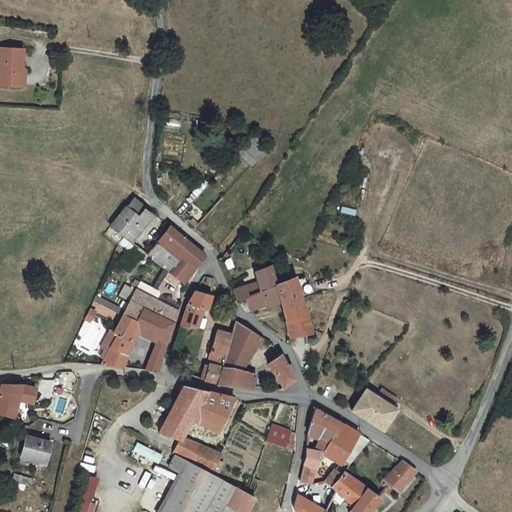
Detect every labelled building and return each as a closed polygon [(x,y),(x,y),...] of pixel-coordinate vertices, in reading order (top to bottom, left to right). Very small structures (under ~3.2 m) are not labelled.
[(0,49),(0,84),(20,85),(20,67),(24,67),(25,49),(0,48),(0,49)] [(24,67),(20,67),(20,85),(30,85),(30,67),(24,67)] [(255,132),(246,143),(260,156),(269,145),(255,132)] [(246,143),(236,153),(251,167),(260,156),(246,143)] [(139,215),(146,207),(134,197),(127,206),(139,215)] [(111,225),(124,234),(122,237),(131,243),(154,213),(146,207),(139,215),(127,206),(111,225)] [(180,257),(194,268),(203,256),(198,251),(170,226),(156,243),(165,250),(168,247),(180,257)] [(156,262),(165,250),(156,243),(146,255),(156,262)] [(168,272),(182,283),(187,277),(194,268),(180,257),(168,272)] [(269,266),(254,270),(257,280),(261,291),(266,305),(268,308),(280,303),(274,285),(269,266)] [(285,321),(307,317),(297,284),(295,277),(274,285),(280,303),(285,321)] [(249,296),(261,291),(257,280),(244,285),(249,296)] [(249,296),(244,285),(231,289),(237,301),(244,298),(249,296)] [(153,296),(137,286),(122,314),(138,326),(148,309),(152,298),(153,296)] [(193,291),(188,299),(180,328),(196,328),(197,322),(201,309),(205,310),(209,295),(193,291)] [(244,298),(249,311),(266,305),(261,291),(249,296),(244,298)] [(138,326),(135,330),(166,344),(177,311),(152,298),(148,309),(138,326)] [(162,358),(166,344),(135,330),(138,326),(122,314),(112,331),(116,334),(101,366),(157,373),(162,358)] [(307,317),(285,321),(289,333),(311,331),(307,317)] [(218,386),(252,391),(252,389),(254,376),(239,371),(261,338),(237,322),(233,318),(230,333),(224,356),(222,366),(218,384),(218,386)] [(215,330),(210,352),(211,352),(224,356),(230,333),(215,330)] [(224,356),(211,352),(209,364),(222,366),(224,356)] [(279,354),(267,364),(283,388),(294,378),(287,364),(284,365),(283,361),(279,354)] [(208,364),(205,380),(218,384),(222,366),(209,364),(208,364)] [(22,388),(1,386),(0,390),(0,414),(15,421),(15,420),(22,388)] [(182,387),(158,432),(180,441),(182,436),(193,415),(214,425),(212,430),(218,432),(233,398),(214,393),(195,389),(189,388),(182,387)] [(22,388),(15,420),(28,422),(35,392),(22,388)] [(397,408),(366,388),(351,411),(372,424),(382,432),(397,408)] [(306,430),(306,433),(328,443),(334,434),(337,435),(343,426),(314,409),(313,411),(309,420),(306,430)] [(323,452),(338,462),(340,458),(347,449),(358,433),(359,432),(351,427),(345,423),(343,426),(337,435),(334,434),(328,443),(323,452)] [(273,426),(267,440),(280,446),(284,438),(287,439),(289,433),(273,426)] [(294,452),(295,435),(289,433),(287,439),(284,438),(280,446),(294,452)] [(349,464),(359,451),(368,440),(358,433),(347,449),(340,458),(349,464)] [(19,456),(44,461),(47,440),(23,436),(19,456)] [(177,456),(212,475),(220,455),(182,436),(180,441),(174,454),(177,456)] [(130,440),(126,452),(159,464),(163,452),(130,440)] [(317,467),(323,452),(305,449),(303,465),(316,470),(317,467)] [(238,511),(247,511),(254,500),(248,496),(212,475),(177,456),(172,468),(182,474),(161,511),(221,511),(226,504),(238,511)] [(402,463),(392,473),(379,485),(386,489),(390,484),(401,492),(416,472),(402,463)] [(309,485),(316,470),(303,465),(300,482),(309,486),(309,485)] [(334,469),(325,482),(332,489),(341,474),(334,469)] [(369,511),(378,499),(342,472),(341,474),(332,489),(334,491),(331,498),(337,504),(342,498),(351,507),(349,510),(350,511),(369,511)] [(325,482),(314,506),(323,511),(324,511),(331,498),(334,491),(332,489),(325,482)] [(323,511),(314,506),(304,499),(297,494),(296,500),(295,506),(295,507),(296,511),(323,511)] [(94,511),(97,504),(82,499),(78,511),(94,511)]
